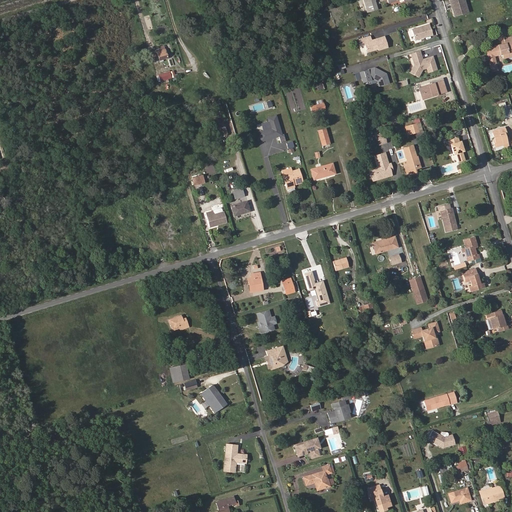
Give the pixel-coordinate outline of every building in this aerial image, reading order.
[(374,0),(367,2),(369,6),(370,10),(377,8),(374,0)] [(463,0),(448,0),(453,17),(467,12),(463,0)] [(431,24),(414,29),(417,40),(434,35),(431,24)] [(505,43),(501,44),(494,46),(494,47),(489,48),(490,51),(486,52),(491,71),(494,71),(494,67),(496,64),(493,56),(502,54),(503,58),(511,55),(511,45),(511,44),(511,43),(511,36),(504,38),(505,42),(505,43)] [(370,37),(359,41),(361,46),(365,45),(367,51),(370,52),(378,50),(378,51),(387,48),(384,37),(371,41),(370,37)] [(166,51),(162,52),(157,54),(157,55),(154,56),(155,61),(159,60),(160,63),(168,60),(166,51)] [(419,51),(411,54),(414,65),(411,72),(418,76),(422,69),(426,68),(435,65),(432,57),(422,60),(419,51)] [(177,76),(175,70),(156,76),(158,82),(177,76)] [(367,70),(360,73),(363,82),(373,79),(377,81),(379,86),(388,83),(386,74),(377,70),(368,73),(367,70)] [(442,79),(433,82),(435,89),(445,86),(442,79)] [(433,82),(422,85),(426,98),(446,91),(445,86),(435,89),(433,82)] [(323,83),(313,84),(314,91),(324,89),(323,83)] [(208,108),(220,104),(219,101),(212,104),(211,98),(205,100),(208,108)] [(324,108),(323,103),(317,105),(311,107),(312,112),(325,109),(324,108)] [(226,120),(220,104),(208,108),(211,115),(208,116),(211,125),(222,121),(226,120)] [(508,118),(504,106),(498,108),(502,120),(508,118)] [(281,135),(276,116),(268,118),(271,129),(259,132),(262,141),(279,136),(281,143),(286,142),(284,134),(281,135)] [(227,135),(222,121),(211,125),(217,139),(227,135)] [(419,131),(417,124),(409,126),(411,133),(419,131)] [(504,133),(506,132),(505,128),(492,132),(495,140),(496,143),(494,143),(496,148),(503,145),(508,144),(505,136),(504,133)] [(328,143),(324,129),(317,131),(321,145),(328,143)] [(386,142),(383,134),(376,136),(378,144),(386,142)] [(464,151),(461,140),(459,140),(458,136),(448,139),(450,143),(451,143),(454,153),(456,153),(458,161),(465,159),(463,151),(464,151)] [(418,165),(416,157),(413,146),(404,148),(407,160),(404,161),(406,168),(408,174),(416,172),(415,169),(414,166),(418,165)] [(384,154),(374,157),(377,168),(374,169),(376,176),(383,174),(387,177),(391,176),(384,154)] [(335,173),(332,164),(311,170),(314,179),(335,173)] [(294,175),(293,173),(293,170),(292,168),(282,171),(284,178),(287,177),(294,175)] [(300,171),(293,173),(294,175),(287,177),(288,181),(285,182),(288,191),(289,190),(295,188),(295,186),(294,184),(303,181),(300,171)] [(204,181),(202,174),(193,177),(195,184),(204,181)] [(244,196),(243,190),(238,191),(238,189),(234,190),(235,193),(233,193),(235,198),(244,196)] [(247,201),(236,204),(239,214),(249,211),(247,201)] [(455,223),(453,213),(451,214),(450,209),(441,211),(444,226),(445,231),(456,228),(455,223)] [(226,222),(223,212),(214,215),(213,211),(206,213),(207,217),(208,217),(210,226),(226,222)] [(382,242),(374,244),(376,253),(397,247),(394,237),(382,240),(382,242)] [(473,246),(476,245),(474,237),(464,241),(466,248),(461,249),(462,253),(465,252),(467,258),(470,257),(471,261),(479,259),(478,255),(476,256),(474,249),(473,246)] [(397,255),(388,257),(390,265),(399,262),(397,255)] [(349,266),(347,257),(332,261),(335,270),(349,266)] [(467,273),(469,281),(473,280),(475,285),(472,286),(474,291),(488,286),(486,282),(483,282),(479,269),(467,273)] [(248,279),(250,292),(262,290),(259,273),(251,274),(252,278),(248,279)] [(424,295),(426,294),(425,290),(421,278),(411,281),(414,293),(418,304),(426,302),(424,295)] [(286,293),(294,291),(291,282),(283,284),(286,293)] [(441,305),(438,298),(431,300),(433,307),(441,305)] [(373,309),(371,304),(359,307),(361,312),(365,311),(366,312),(368,312),(367,311),(373,309)] [(350,309),(343,311),(346,321),(353,319),(350,309)] [(268,311),(257,314),(259,322),(261,328),(266,326),(267,331),(273,329),(272,324),(270,318),(268,311)] [(500,312),(487,316),(488,321),(490,320),(493,330),(497,329),(499,333),(508,330),(506,326),(505,327),(502,317),(500,312)] [(183,321),(182,318),(181,315),(169,319),(173,330),(179,327),(188,325),(186,320),(183,321)] [(261,328),(259,322),(257,322),(260,333),(267,331),(266,326),(261,328)] [(422,338),(433,335),(433,334),(439,332),(436,324),(429,326),(430,330),(422,333),(421,330),(412,332),(414,340),(422,337),(422,338)] [(434,339),(433,335),(422,338),(425,346),(430,345),(431,349),(438,347),(435,338),(434,339)] [(265,356),(266,360),(273,358),(284,354),(282,347),(275,349),(274,348),(265,350),(266,355),(265,356)] [(266,360),(267,361),(267,364),(268,367),(269,367),(270,367),(271,367),(271,366),(272,366),(273,366),(274,366),(275,366),(276,365),(277,365),(278,365),(278,364),(279,364),(280,364),(280,363),(281,363),(279,358),(285,356),(284,354),(273,358),(266,360)] [(187,378),(184,365),(169,369),(172,382),(187,378)] [(182,391),(203,384),(200,376),(179,383),(182,391)] [(226,404),(213,385),(203,392),(216,411),(226,404)] [(453,393),(424,402),(427,411),(456,403),(453,393)] [(327,412),(330,422),(349,416),(347,411),(349,411),(346,403),(345,404),(343,399),(331,403),(332,408),(334,408),(335,409),(327,412)] [(319,409),(317,403),(309,406),(311,411),(319,409)] [(497,412),(488,415),(490,422),(499,419),(497,412)] [(432,432),(427,440),(442,449),(454,445),(451,436),(447,437),(443,438),(439,436),(432,432)] [(316,437),(294,444),(297,455),(307,452),(306,450),(308,449),(311,457),(319,454),(317,448),(319,447),(316,437)] [(246,463),(247,454),(241,454),(237,454),(237,451),(238,445),(227,444),(224,471),(235,472),(236,461),(238,461),(238,462),(246,463)] [(456,466),(457,472),(464,471),(465,472),(468,471),(466,463),(456,466)] [(317,484),(319,490),(330,486),(328,479),(327,479),(325,475),(332,473),(329,465),(322,467),(323,471),(304,477),(306,485),(312,483),(312,482),(314,481),(315,483),(315,484),(317,484)] [(438,473),(447,470),(446,465),(436,468),(438,473)] [(379,486),(373,488),(374,492),(370,493),(372,500),(376,499),(379,509),(386,507),(385,503),(390,501),(388,495),(383,497),(381,490),(379,486)] [(504,499),(501,489),(500,487),(494,489),(494,491),(481,496),(484,505),(504,499)] [(448,494),(452,503),(461,500),(462,503),(471,501),(467,489),(448,494)] [(220,507),(219,507),(220,511),(215,511),(229,511),(227,504),(235,502),(234,496),(218,501),(220,507)] [(369,511),(367,503),(360,505),(361,511),(369,511)]
